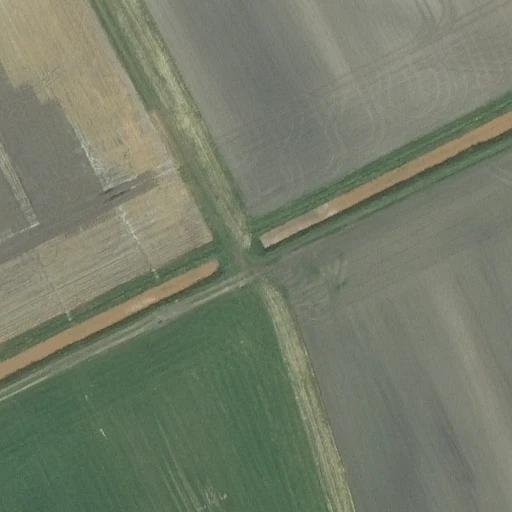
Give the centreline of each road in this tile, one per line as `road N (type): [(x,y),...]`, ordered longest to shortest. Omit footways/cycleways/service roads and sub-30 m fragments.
road 1 (track): [(0,398),(511,145)]
road 2 (track): [(231,282),(226,248),(102,0)]
